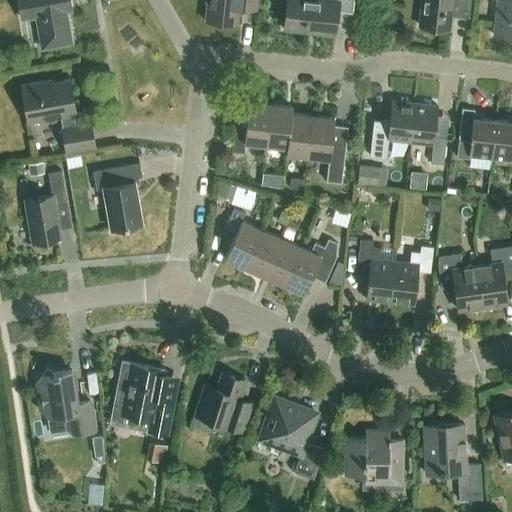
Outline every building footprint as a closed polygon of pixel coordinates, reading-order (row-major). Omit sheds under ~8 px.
[(71,43),(66,12),(71,11),(68,0),(18,0),(22,19),(36,16),(42,48),(71,43)] [(257,0),(206,0),(204,21),(236,24),(238,10),(256,12),(257,0)] [(352,13),(353,0),(337,0),(334,0),(287,0),(284,30),(335,35),(337,11),(352,13)] [(468,18),(470,0),(423,0),(420,27),(446,30),(448,16),(468,18)] [(511,0),(496,0),(493,35),(511,37),(511,0)] [(65,152),(95,146),(91,123),(75,125),(73,114),(75,113),(69,79),(40,84),(40,82),(20,85),(27,122),(61,116),(63,128),(61,128),(65,152)] [(410,142),(414,103),(391,100),(388,132),(375,131),(372,156),(385,157),(387,139),(410,142)] [(266,145),(270,104),(248,102),(245,126),(233,125),(231,150),(243,151),(244,143),(266,145)] [(414,103),(410,142),(432,144),(430,162),(443,164),(446,139),(433,137),(437,106),(414,103)] [(285,148),(291,113),(292,107),(270,104),(266,145),(285,148)] [(490,157),(495,120),(473,117),(474,109),(461,108),(456,157),(468,158),(468,154),(490,157)] [(307,157),(312,116),(291,113),(285,148),(285,154),(307,157)] [(312,116),(307,157),(328,159),(326,181),(341,183),(345,144),(331,143),(334,118),(312,116)] [(511,121),(495,120),(490,157),(511,159),(511,121)] [(30,175),(45,173),(43,161),(28,164),(30,175)] [(137,177),(141,177),(139,163),(92,171),(95,190),(103,189),(110,229),(141,223),(134,183),(138,182),(137,177)] [(26,199),(33,242),(59,238),(54,204),(66,202),(61,171),(47,173),(51,195),(26,199)] [(262,172),(261,183),(282,185),(283,174),(262,172)] [(216,195),(232,200),(236,186),(218,180),(216,195)] [(232,200),(252,206),(258,189),(238,183),(232,200)] [(440,198),(428,197),(427,211),(439,212),(440,198)] [(224,258),(244,267),(261,229),(241,221),(245,213),(233,208),(223,231),(234,236),(224,258)] [(264,276),(283,285),(300,247),(290,242),(295,231),(286,227),(281,238),(280,238),(264,276)] [(264,276),(280,238),(261,229),(244,267),(264,276)] [(310,251),(300,247),(283,285),(303,294),(311,276),(324,282),(335,257),(337,243),(327,239),(324,247),(314,242),(310,251)] [(390,301),(394,261),(379,259),(380,248),(371,247),(372,240),(360,239),(357,264),(369,265),(365,299),(390,301)] [(394,261),(390,301),(414,304),(418,271),(430,272),(433,247),(420,245),(419,252),(410,251),(409,263),(394,261)] [(476,265),(482,306),(507,302),(503,275),(511,273),(511,245),(489,249),(491,263),(476,265)] [(482,306),(476,265),(461,267),(459,253),(438,256),(437,264),(440,283),(453,282),(457,309),(482,306)] [(167,434),(177,382),(163,379),(165,370),(121,361),(112,412),(154,420),(152,431),(167,434)] [(47,431),(67,428),(74,434),(94,430),(89,401),(74,403),(72,391),(74,388),(71,370),(52,373),(46,369),(37,382),(41,411),(44,413),(47,431)] [(241,431),(250,405),(236,400),(238,396),(239,397),(245,380),(223,373),(218,389),(205,385),(195,415),(227,426),(227,427),(241,431)] [(312,479),(323,449),(305,442),(315,412),(274,397),(259,439),(300,454),(293,472),(312,479)] [(511,410),(493,415),(503,459),(511,457),(511,410)] [(458,500),(482,499),(480,463),(465,464),(463,424),(423,426),(425,473),(445,472),(444,470),(457,469),(458,500)] [(389,430),(381,430),(365,430),(365,438),(346,438),(345,475),(374,476),(373,484),(364,484),(364,488),(401,489),(401,485),(402,439),(389,439),(389,430)]
